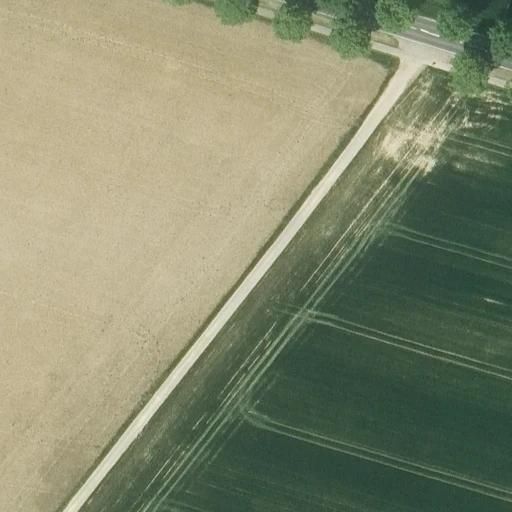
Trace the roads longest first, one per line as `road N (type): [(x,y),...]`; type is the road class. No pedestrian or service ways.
road 1 (track): [(425,33),(397,83),(68,511)]
road 2 (tertiary): [(320,0),(511,59)]
